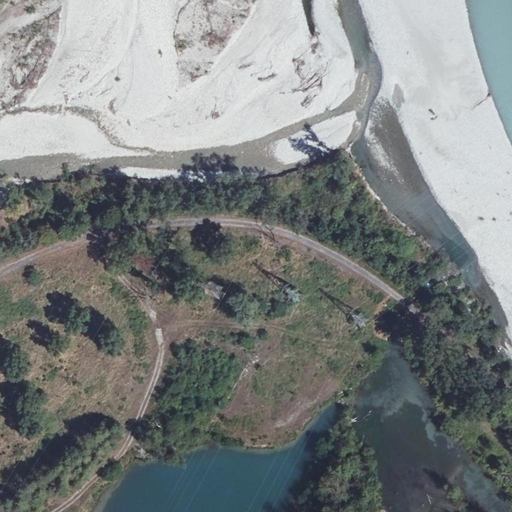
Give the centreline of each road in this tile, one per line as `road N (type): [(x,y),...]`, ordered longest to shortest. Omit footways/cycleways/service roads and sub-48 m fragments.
road 1 (track): [(0,275),(24,260),(146,225),(218,220),(294,233),(362,270),(511,394)]
road 2 (track): [(56,511),(129,447),(160,369),(152,315),(88,239)]
